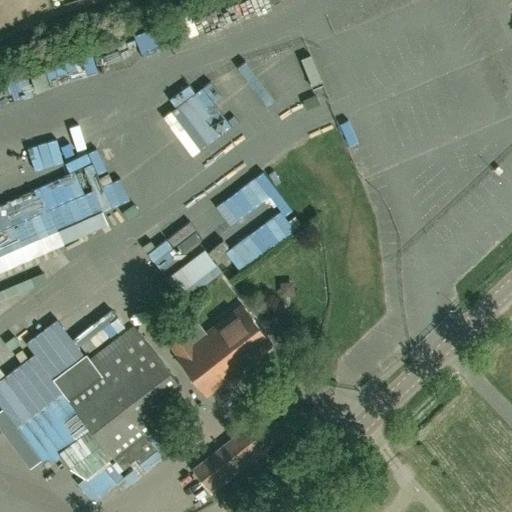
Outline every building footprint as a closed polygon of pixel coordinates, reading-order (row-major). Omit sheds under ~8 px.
[(57,84),(103,75),(98,54),(31,68),(37,93),(58,89),(57,84)] [(306,59),(319,87),(325,84),(312,56),(306,59)] [(229,96),(237,91),(223,70),(203,84),(198,78),(191,83),(216,120),(236,106),(229,96)] [(33,81),(22,82),(24,97),(35,96),(33,81)] [(0,106),(14,104),(10,82),(0,83),(0,106)] [(143,189),(223,128),(202,101),(162,132),(169,141),(145,160),(148,164),(133,176),(143,189)] [(32,175),(50,171),(48,161),(72,156),(67,133),(25,142),(32,175)] [(124,155),(108,161),(114,175),(130,169),(124,155)] [(0,185),(5,187),(13,163),(0,158),(0,185)] [(0,271),(67,246),(60,228),(125,203),(116,179),(105,184),(97,164),(83,170),(84,172),(0,204),(0,271)] [(234,229),(276,204),(260,178),(218,203),(234,229)] [(287,251),(302,241),(282,212),(228,250),(237,263),(232,266),(238,274),(281,244),(287,251)] [(159,265),(167,274),(208,236),(200,227),(159,265)] [(184,300),(226,272),(208,247),(167,275),(184,300)] [(0,303),(23,295),(20,284),(0,291),(0,303)] [(179,327),(182,331),(167,342),(176,354),(175,355),(207,396),(244,367),(247,369),(263,357),(260,354),(273,344),(242,304),(205,332),(193,316),(179,327)] [(140,335),(64,393),(90,428),(115,460),(122,470),(136,459),(139,462),(156,449),(145,435),(181,407),(163,385),(173,377),(140,335)] [(252,460),(267,449),(285,435),(263,406),(230,431),(234,437),(193,469),(210,493),(252,460)]
